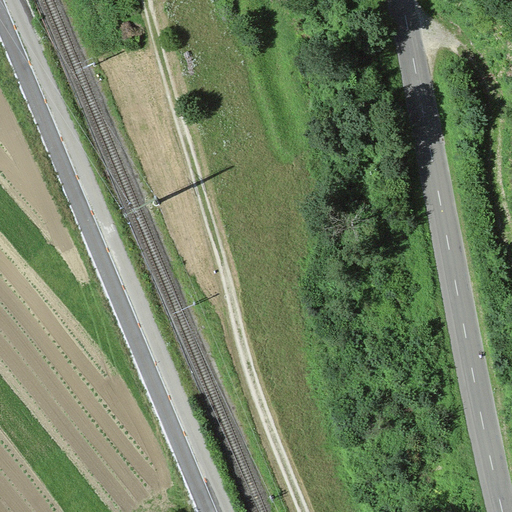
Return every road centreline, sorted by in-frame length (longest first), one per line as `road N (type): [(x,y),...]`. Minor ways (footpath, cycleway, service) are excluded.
road 1 (track): [(147,0),(251,378),(301,511)]
road 2 (tertiary): [(400,0),(504,511)]
road 3 (track): [(405,28),(456,41),(486,77),(511,250)]
